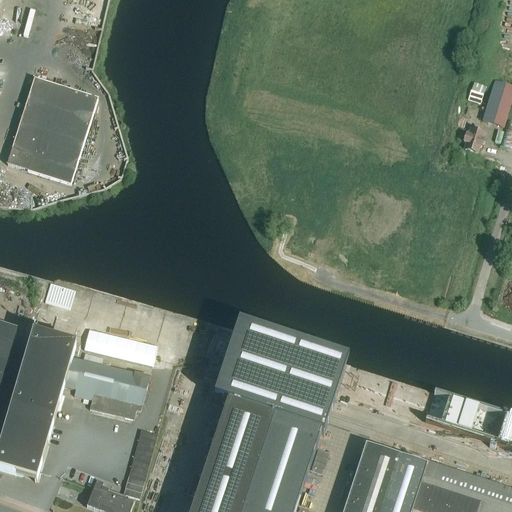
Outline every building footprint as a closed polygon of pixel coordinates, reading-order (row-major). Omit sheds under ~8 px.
[(92,99),(81,95),(34,81),(7,167),(28,174),(28,175),(71,188),(99,101),(92,99)] [(470,102),(483,104),(487,86),(473,83),(470,102)] [(511,108),(500,149),(511,152),(511,108)] [(465,151),(477,155),(479,149),(481,149),(483,142),(481,142),(483,136),(471,132),(469,138),(466,137),(464,144),(467,145),(465,151)] [(293,220),(285,218),(281,232),(289,234),(293,220)] [(0,391),(18,333),(0,327),(0,391)] [(296,511),(303,492),(315,496),(317,489),(305,485),(310,472),(317,451),(344,366),(346,362),(240,328),(239,332),(216,403),(228,407),(203,483),(200,492),(193,511),(296,511)] [(157,349),(89,332),(84,353),(152,369),(157,349)] [(0,452),(0,473),(3,475),(37,485),(65,389),(76,392),(75,398),(92,403),(90,412),(134,422),(136,412),(140,414),(141,409),(142,410),(147,388),(148,388),(150,380),(135,376),(73,361),(76,349),(34,337),(0,452)] [(511,422),(504,420),(498,441),(511,445),(511,443),(511,422)] [(140,502),(144,489),(158,438),(141,433),(124,497),(140,502)] [(366,448),(345,511),(381,511),(400,459),(366,448)] [(330,454),(317,451),(310,472),(323,476),(330,454)] [(400,459),(381,511),(413,511),(428,468),(427,468),(400,459)] [(428,468),(413,511),(511,511),(511,491),(428,464),(427,468),(428,468)] [(203,482),(196,480),(193,489),(200,492),(203,482)] [(97,484),(91,498),(87,510),(92,511),(100,511),(108,492),(102,490),(104,487),(97,484)] [(108,492),(100,511),(116,511),(122,498),(108,492)] [(122,498),(116,511),(131,511),(134,506),(127,503),(128,500),(122,498)]
